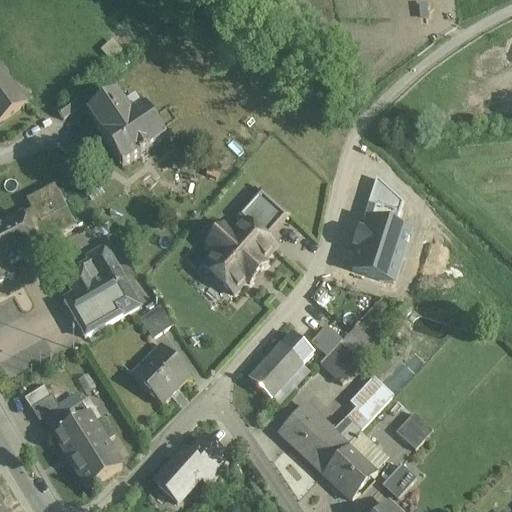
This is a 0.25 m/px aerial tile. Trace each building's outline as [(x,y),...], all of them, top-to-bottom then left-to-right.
[(385,0),(389,18),(411,14),(407,0),(385,0)] [(0,68),(0,125),(27,106),(0,68)] [(143,110),(131,118),(117,97),(88,117),(102,137),(101,139),(122,171),(139,159),(139,160),(148,154),(147,154),(165,142),(143,110)] [(77,100),(58,113),(64,123),(84,110),(77,100)] [(54,190),(27,204),(32,214),(22,219),(37,247),(47,242),(48,245),(75,231),(54,190)] [(0,230),(0,289),(14,282),(7,269),(40,252),(37,247),(22,219),(0,230)] [(276,251),(245,223),(232,237),(223,229),(207,247),(216,256),(203,269),(234,297),(247,283),(250,286),(266,268),(263,265),(276,251)] [(105,249),(86,260),(92,271),(85,275),(84,272),(65,282),(74,298),(63,304),(76,326),(96,315),(102,325),(137,305),(105,249)] [(160,309),(140,322),(154,342),(173,328),(160,309)] [(376,347),(355,328),(338,347),(359,366),(376,347)] [(341,343),(326,329),(311,344),(327,359),(338,347),(341,343)] [(327,359),(320,366),(343,387),(361,368),(359,366),(338,347),(327,359)] [(165,355),(139,382),(134,378),(133,379),(163,408),(192,378),(162,349),(160,351),(165,355)] [(303,368),(281,349),(251,382),(272,401),(303,368)] [(374,380),(351,405),(357,411),(371,425),(394,399),(374,380)] [(44,390),(25,402),(31,412),(50,399),(44,390)] [(50,399),(31,412),(39,425),(61,412),(52,398),(50,399)] [(82,405),(47,427),(54,438),(88,416),(82,405)] [(331,435),(303,409),(279,434),(323,476),(347,450),(360,436),(346,423),(344,422),(331,435)] [(357,411),(346,423),(360,436),(371,425),(357,411)] [(54,438),(53,438),(86,493),(122,470),(88,416),(54,438)] [(433,434),(414,417),(396,436),(415,454),(433,434)] [(184,454),(155,487),(177,507),(201,480),(206,474),(203,470),(218,453),(205,441),(189,459),(184,454)] [(347,450),(323,476),(352,503),(376,478),(347,450)] [(231,465),(218,453),(203,470),(206,474),(201,480),(209,488),(231,465)] [(401,468),(382,489),(397,503),(416,482),(401,468)] [(511,481),(483,510),(484,511),(496,511),(511,496),(511,481)]
